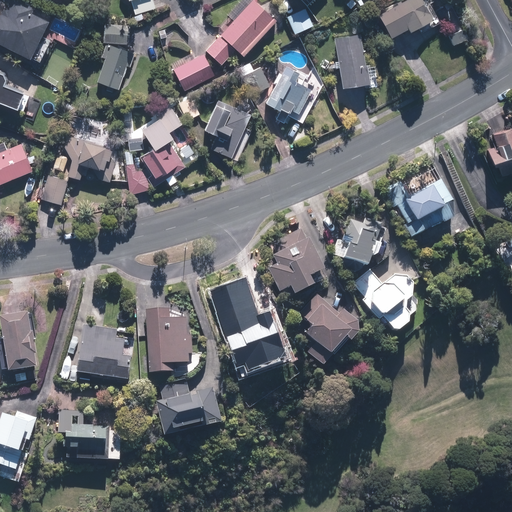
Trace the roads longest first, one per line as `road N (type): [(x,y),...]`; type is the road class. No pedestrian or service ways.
road 1 (tertiary): [(261,197),(511,72)]
road 2 (residential): [(261,197),(214,260),(148,277),(89,248)]
road 3 (tertiary): [(89,248),(261,197)]
